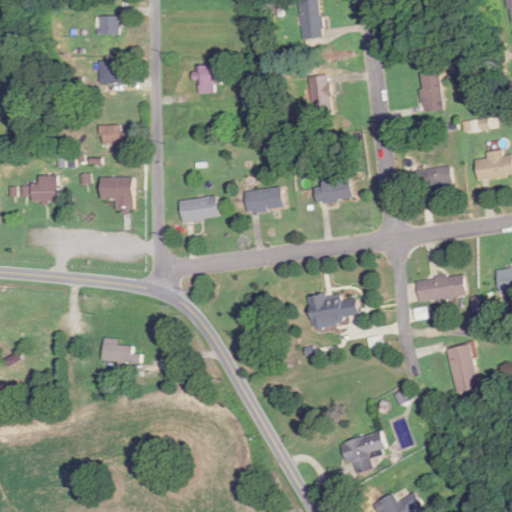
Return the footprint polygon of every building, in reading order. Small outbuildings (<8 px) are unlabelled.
[(308,0),(302,1),(306,40),(327,38),(323,0),(308,0)] [(122,16),(103,16),(103,34),(122,34),(122,16)] [(102,82),(125,82),(125,61),(102,61),(102,82)] [(218,93),(218,85),(224,85),(224,66),(199,66),(199,93),(218,93)] [(424,72),(424,111),(445,111),(445,72),(424,72)] [(313,116),(334,116),(334,76),(313,76),(313,116)] [(126,143),(124,123),(105,124),(106,144),(126,143)] [(482,181),(511,175),(511,155),(507,156),(506,150),(490,153),(491,158),(479,160),(482,181)] [(422,190),(457,186),(455,167),(420,170),(422,190)] [(34,202),(63,202),(63,176),(42,176),(42,183),(34,183),(34,202)] [(105,200),(121,200),(121,210),(138,210),(138,177),(104,178),(105,200)] [(358,198),(355,178),(318,184),(320,204),(358,198)] [(287,188),(248,189),(249,210),(288,209),(287,188)] [(186,223),(223,218),(220,196),(183,201),(186,223)] [(511,268),(501,271),(505,293),(511,291),(511,268)] [(420,281),(422,302),(471,295),(469,275),(420,281)] [(311,297),(316,327),(365,318),(362,298),(346,301),(344,291),(311,297)] [(136,346),(121,345),(122,339),(107,339),(106,362),(144,364),(145,355),(136,354),(136,346)] [(451,350),(461,393),(484,388),(475,345),(451,350)] [(350,462),(356,461),(360,474),(377,470),(372,452),(390,448),(385,431),(344,442),(350,462)] [(378,505),(382,511),(410,511),(425,504),(418,492),(402,502),(397,494),(378,505)]
